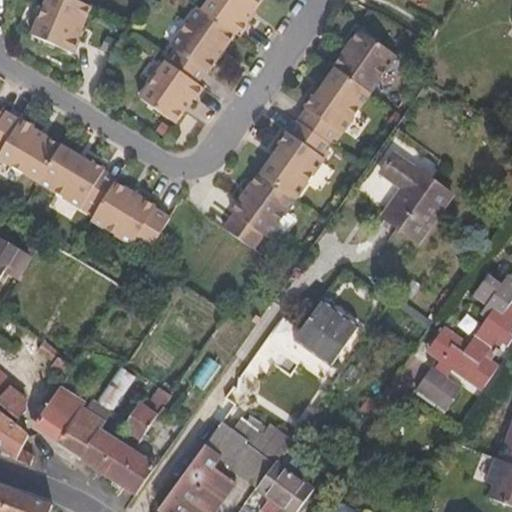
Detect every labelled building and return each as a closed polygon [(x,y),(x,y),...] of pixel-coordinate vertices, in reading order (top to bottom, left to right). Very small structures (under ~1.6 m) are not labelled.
[(43,0),(34,21),(73,38),(89,0),(43,0)] [(169,37),(160,48),(180,64),(219,12),(203,0),(189,0),(164,33),(169,37)] [(203,0),(219,12),(228,0),(203,0)] [(251,0),(228,0),(219,12),(231,22),(235,24),(251,0)] [(219,12),(180,64),(192,69),(198,60),(201,61),(231,22),(219,12)] [(334,62),(360,25),(353,20),(327,56),(330,59),(334,62)] [(390,47),(360,25),(334,62),(364,84),(390,47)] [(108,50),(114,37),(103,32),(97,44),(108,50)] [(183,90),(196,76),(180,64),(160,48),(132,84),(165,111),(182,89),(183,90)] [(300,100),(292,110),(297,113),(334,62),(330,59),(309,87),(307,86),(299,97),(300,100)] [(364,84),(334,62),(297,113),(323,133),(330,123),(335,126),(364,85),(364,84)] [(0,145),(35,166),(59,130),(30,113),(30,110),(18,103),(16,105),(2,95),(0,98),(0,145)] [(297,113),(292,110),(282,124),(279,123),(271,135),(272,137),(252,164),(286,189),(316,150),(313,146),(323,133),(297,113)] [(153,128),(161,133),(168,123),(160,119),(153,128)] [(59,130),(35,166),(77,192),(81,190),(92,196),(110,167),(112,163),(101,156),(102,154),(90,147),(88,148),(59,130)] [(413,239),(447,190),(387,150),(374,170),(394,185),(374,214),(413,239)] [(223,202),(213,217),(243,240),(254,225),(258,228),(286,189),(252,164),(250,162),(222,199),(223,202)] [(92,196),(87,205),(117,224),(140,186),(110,167),(92,196)] [(140,186),(117,224),(125,230),(128,225),(144,236),(165,204),(148,193),(148,191),(140,186)] [(0,259),(14,268),(26,244),(0,229),(0,259)] [(499,301),(508,286),(493,275),(488,283),(474,274),(460,294),(473,303),(467,311),(473,316),(456,342),(453,346),(446,342),(449,337),(433,327),(418,346),(422,349),(420,355),(429,362),(430,362),(435,357),(444,364),(442,370),(456,380),(461,375),(474,385),(488,364),(480,359),(483,353),(487,355),(490,350),(487,347),(490,343),(495,345),(503,334),(494,328),(499,320),(502,322),(511,309),(499,301)] [(325,358),(350,321),(314,296),(288,333),(325,358)] [(63,375),(69,365),(31,335),(28,340),(50,359),(49,363),(63,375)] [(453,346),(456,342),(449,337),(446,342),(453,346)] [(120,355),(113,351),(81,402),(79,406),(85,411),(96,395),(120,355)] [(437,376),(442,370),(444,364),(435,357),(430,362),(429,362),(425,368),(437,376)] [(0,361),(0,388),(13,374),(0,361)] [(452,387),(437,376),(425,368),(423,366),(407,389),(437,410),(452,387)] [(35,395),(13,374),(0,388),(0,398),(18,415),(29,405),(35,395)] [(471,390),(474,385),(461,375),(456,380),(471,390)] [(79,406),(81,402),(56,385),(32,428),(55,443),(79,406)] [(360,409),(369,397),(361,391),(352,403),(360,409)] [(131,494),(152,465),(118,441),(124,430),(135,437),(152,413),(160,419),(165,411),(158,405),(153,412),(134,400),(124,414),(96,395),(85,411),(79,406),(55,443),(131,494)] [(0,445),(15,459),(20,447),(27,434),(13,421),(0,409),(0,445)] [(201,435),(196,442),(218,448),(229,454),(240,438),(228,428),(212,418),(201,435)] [(272,459),(282,444),(254,427),(252,430),(234,419),(228,428),(240,438),(272,459)] [(506,447),(504,463),(511,465),(511,419),(497,441),(506,447)] [(213,453),(211,457),(252,487),(272,459),(240,438),(229,454),(218,448),(196,442),(213,453)] [(196,442),(152,506),(161,511),(189,511),(191,510),(194,511),(210,511),(231,481),(206,465),(211,457),(213,453),(196,442)] [(31,453),(20,447),(15,459),(28,463),(31,453)] [(289,511),(310,484),(272,459),(252,487),(250,489),(264,499),(257,511),(258,511),(274,511),(277,509),(281,511),(289,511)] [(511,509),(511,465),(504,463),(498,461),(489,487),(495,488),(490,501),(511,509)] [(0,511),(23,511),(29,499),(0,485),(0,511)] [(29,499),(23,511),(49,511),(51,508),(29,499)]
